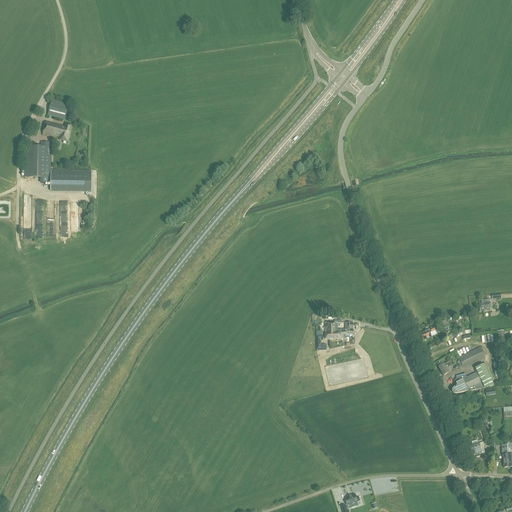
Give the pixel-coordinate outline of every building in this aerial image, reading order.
[(48,116),(65,120),(69,104),(52,100),(48,116)] [(60,140),(67,142),(72,126),(66,124),(65,126),(46,122),(43,135),(60,140)] [(51,192),(92,193),(92,171),(51,170),(51,171),(51,142),(41,142),(40,146),(24,146),(24,178),(51,178),(51,192)] [(479,301),(480,312),(490,310),(490,303),(490,299),(483,300),(479,301)] [(444,325),(445,328),(449,326),(447,320),(439,323),(440,326),(444,325)] [(325,324),(325,340),(341,339),(340,333),(353,332),(353,323),(345,323),(345,329),(337,330),(337,323),(325,324)] [(423,339),(423,340),(431,337),(429,333),(435,331),(434,328),(425,332),(421,334),(422,337),(421,337),(422,340),(423,339)] [(323,341),(323,338),(317,338),(317,352),(326,352),(326,348),(320,348),(320,341),(323,341)] [(458,364),(459,367),(462,365),(462,366),(484,355),(484,354),(485,354),(482,348),(481,348),(480,347),(458,358),(461,363),(458,364)] [(434,360),(430,362),(433,366),(441,360),(437,355),(433,358),(434,360)] [(438,367),(443,376),(448,373),(453,370),(449,362),(444,365),(444,364),(438,367)] [(454,394),(455,394),(456,394),(468,391),(494,386),(483,364),(475,368),(477,373),(466,378),(465,375),(465,374),(457,376),(458,380),(457,380),(455,381),(456,383),(456,384),(456,385),(456,386),(456,387),(455,388),(454,388),(453,389),(452,390),(452,391),(452,392),(452,393),(453,394),(454,394)] [(503,408),(504,421),(507,420),(507,417),(507,416),(511,415),(511,405),(511,407),(503,408)] [(482,429),(485,442),(490,441),(489,435),(490,435),(488,426),(487,421),(487,418),(483,419),(485,426),(482,427),(482,429)] [(476,455),(477,457),(480,456),(479,454),(482,453),(484,452),(482,446),(484,445),(484,443),(479,444),(478,444),(477,440),(471,442),(472,446),(470,446),(471,452),(470,453),(471,456),(472,456),(473,456),(476,455)] [(506,500),(507,500),(507,501),(507,502),(508,503),(509,503),(510,503),(510,502),(511,502),(511,501),(511,500),(510,499),(509,499),(508,499),(508,497),(510,496),(509,493),(507,493),(503,494),(504,500),(506,499),(506,500)] [(344,499),(346,505),(360,501),(358,497),(356,498),(355,494),(348,497),(348,498),(344,499)]
